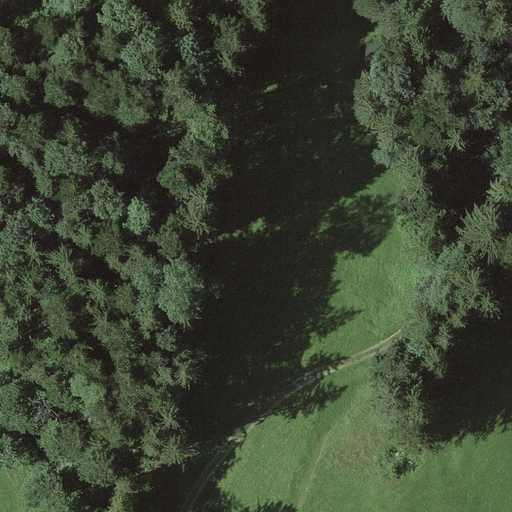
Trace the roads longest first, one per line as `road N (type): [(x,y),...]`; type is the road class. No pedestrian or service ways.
road 1 (track): [(192,488),(213,296),(285,123),(355,0)]
road 2 (track): [(184,511),(192,488),(247,424),(310,373),(389,343),(429,313),(471,260),(511,179)]
